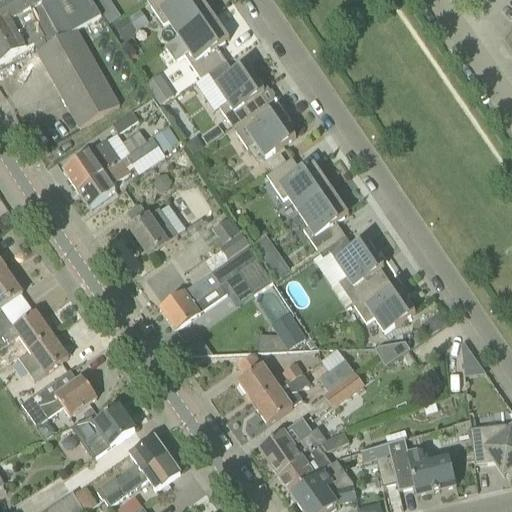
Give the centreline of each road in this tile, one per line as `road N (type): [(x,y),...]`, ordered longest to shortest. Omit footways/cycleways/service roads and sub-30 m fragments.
road 1 (residential): [(253,0),(511,370)]
road 2 (unclassified): [(250,511),(0,144)]
road 3 (unclassified): [(434,0),(511,113)]
